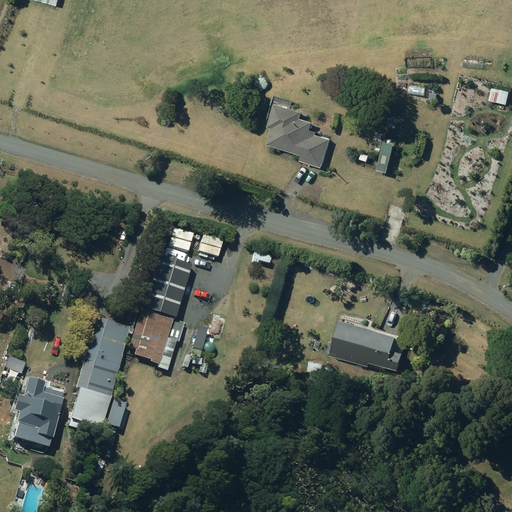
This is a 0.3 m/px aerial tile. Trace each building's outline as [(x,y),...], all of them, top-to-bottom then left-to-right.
[(274,46),(259,46),(259,56),(250,56),(250,67),(283,67),(283,55),(274,55),(274,46)] [(182,96),(175,118),(197,125),(204,103),(182,96)] [(272,129),(268,144),(296,152),(295,158),(324,167),(333,135),(312,129),(316,116),(275,104),(268,128),(272,129)] [(320,111),(315,125),(332,132),(337,117),(320,111)] [(396,144),(359,133),(355,147),(392,158),(396,144)] [(347,202),(352,175),(330,170),(324,197),(347,202)] [(381,185),(365,180),(354,212),(371,217),(381,185)] [(172,229),(167,247),(188,252),(192,234),(172,229)] [(183,324),(141,310),(129,347),(135,350),(134,355),(150,360),(149,362),(157,365),(155,369),(167,373),(183,324)] [(131,329),(94,318),(75,387),(78,388),(69,420),(103,430),(131,329)] [(397,332),(345,320),(340,319),(335,343),(326,341),(322,356),(369,367),(371,361),(399,367),(404,346),(394,344),(397,332)] [(19,414),(13,437),(45,446),(51,424),(58,426),(67,393),(43,386),(44,381),(30,377),(25,397),(17,395),(12,412),(19,414)] [(39,511),(48,483),(21,474),(10,511),(39,511)]
